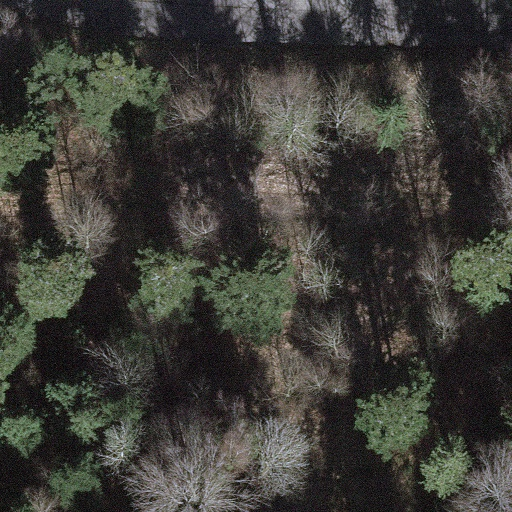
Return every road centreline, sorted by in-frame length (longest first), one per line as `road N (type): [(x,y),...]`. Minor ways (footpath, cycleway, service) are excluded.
road 1 (track): [(0,198),(453,184),(511,194)]
road 2 (tertiary): [(511,20),(181,0)]
